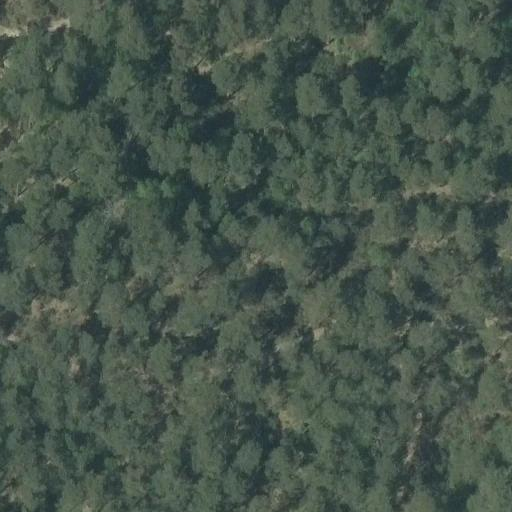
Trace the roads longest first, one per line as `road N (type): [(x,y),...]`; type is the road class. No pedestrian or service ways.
road 1 (track): [(511,338),(390,324),(332,329),(167,389),(115,386),(0,334)]
road 2 (track): [(0,34),(125,0)]
